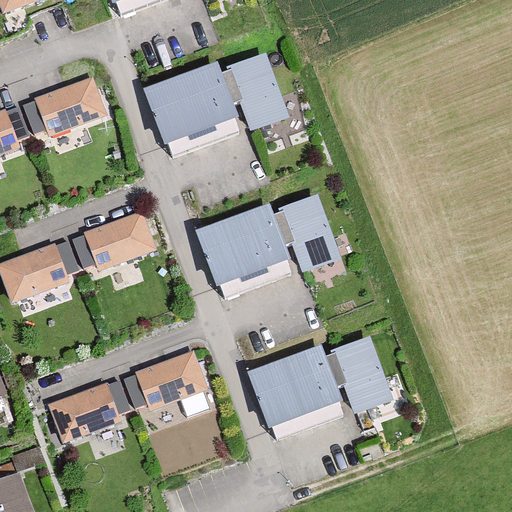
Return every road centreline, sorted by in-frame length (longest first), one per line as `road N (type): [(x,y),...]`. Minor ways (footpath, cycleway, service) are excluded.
road 1 (residential): [(251,511),(280,500),(121,61),(104,46),(0,79)]
road 2 (unknown): [(82,511),(0,317)]
road 3 (track): [(280,500),(454,435)]
